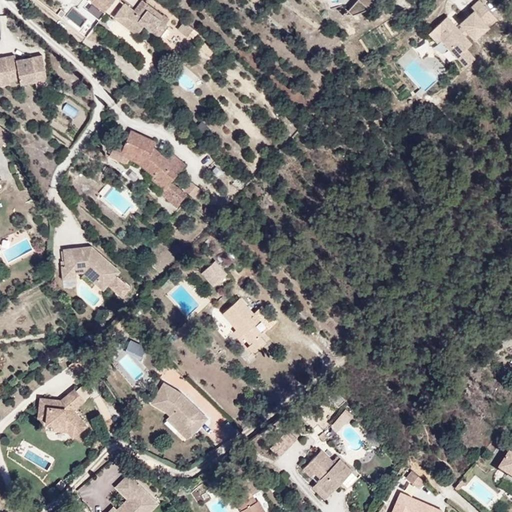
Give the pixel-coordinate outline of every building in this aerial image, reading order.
[(105,12),(114,0),(91,0),(92,1),(105,12)] [(169,22),(174,16),(165,10),(163,12),(148,0),(139,11),(126,0),(114,16),(140,36),(147,27),(160,37),(171,24),(169,22)] [(368,8),(359,0),(356,0),(342,15),(357,13),(368,8)] [(471,44),(464,36),(468,33),(473,40),(497,20),(479,0),(478,0),(470,8),(472,11),(459,24),(461,26),(458,29),(446,17),(428,34),(433,40),(440,41),(449,49),(451,48),(458,56),(456,58),(466,68),(475,59),(466,49),(471,44)] [(194,32),(185,23),(179,30),(189,38),(194,32)] [(458,56),(451,48),(449,49),(456,58),(458,56)] [(45,77),(41,57),(15,62),(14,56),(0,59),(0,87),(9,85),(9,83),(8,78),(18,77),(20,86),(34,84),(33,80),(45,77)] [(401,70),(424,89),(435,75),(412,57),(401,70)] [(47,87),(45,77),(33,80),(34,84),(35,90),(47,87)] [(417,98),(413,94),(407,99),(411,103),(417,98)] [(75,119),(80,110),(66,102),(61,111),(75,119)] [(0,146),(1,147),(10,134),(0,126),(0,146)] [(157,141),(132,131),(121,155),(142,166),(154,177),(153,179),(165,190),(161,193),(177,207),(188,195),(173,181),(186,165),(174,153),(169,159),(154,147),(157,141)] [(183,187),(189,195),(199,188),(192,180),(183,187)] [(97,282),(108,291),(110,288),(120,298),(128,289),(114,276),(118,272),(90,246),(87,247),(88,252),(81,252),(80,247),(62,249),(64,266),(65,270),(72,269),(73,273),(81,272),(95,284),(97,282)] [(228,277),(215,263),(202,275),(214,289),(228,277)] [(65,270),(64,266),(60,266),(61,278),(73,277),(73,273),(72,269),(65,270)] [(95,284),(101,290),(104,287),(97,282),(95,284)] [(250,324),(255,320),(263,327),(270,319),(253,303),(246,310),(231,295),(213,313),(228,328),(237,336),(233,340),(248,355),(261,341),(257,337),(260,334),(250,324)] [(228,328),(213,313),(209,317),(224,332),(228,328)] [(237,336),(228,328),(224,332),(233,340),(237,336)] [(69,366),(76,377),(87,370),(79,359),(69,366)] [(172,390),(154,380),(142,402),(155,409),(160,414),(158,417),(178,437),(199,417),(172,390)] [(73,410),(83,402),(71,388),(58,398),(35,396),(33,420),(41,421),(40,433),(61,435),(68,442),(87,426),(73,410)] [(331,426),(338,432),(351,415),(344,409),(331,426)] [(101,415),(91,419),(97,436),(107,432),(101,415)] [(268,450),(278,458),(295,439),(285,431),(268,450)] [(314,485),(338,459),(324,446),(321,450),(308,438),(288,460),(296,468),(300,464),(306,470),(302,474),(314,485)] [(511,453),(509,451),(499,467),(511,475),(511,453)] [(418,472),(405,461),(400,469),(413,479),(418,472)] [(451,471),(443,479),(447,482),(455,474),(451,471)] [(142,511),(144,511),(150,511),(160,502),(131,473),(119,486),(130,497),(115,511),(142,511)] [(314,485),(302,474),(298,478),(310,489),(314,485)] [(346,489),(357,479),(352,474),(341,483),(346,489)] [(441,511),(442,511),(400,493),(391,511),(441,511)] [(241,511),(259,511),(262,510),(255,497),(238,505),(241,511)]
